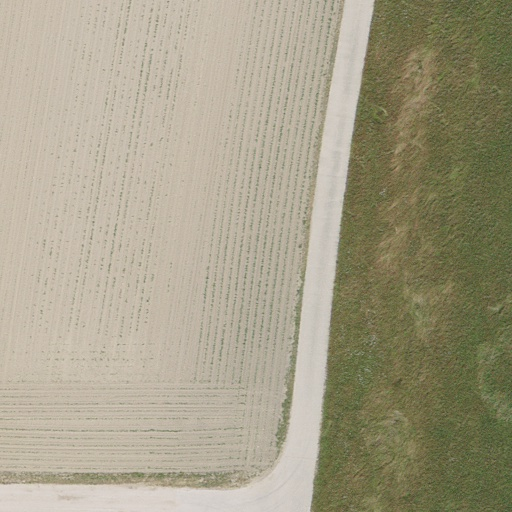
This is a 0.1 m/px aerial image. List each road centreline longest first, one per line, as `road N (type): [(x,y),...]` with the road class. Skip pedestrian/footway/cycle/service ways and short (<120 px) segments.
road 1 (track): [(360,0),(319,237),(288,511)]
road 2 (track): [(289,505),(0,500)]
